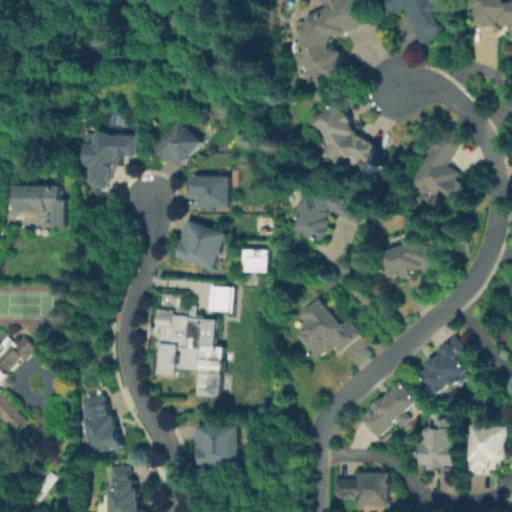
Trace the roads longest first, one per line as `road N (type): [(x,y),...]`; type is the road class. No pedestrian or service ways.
road 1 (residential): [(313,511),(316,455),(330,413),(473,284),(503,221),(504,172),(484,123),(446,89),(405,88)]
road 2 (residential): [(316,455),(384,457),(436,500),(484,501),(511,489),(455,302)]
road 3 (residential): [(129,332),(134,384),(173,464),(172,511)]
